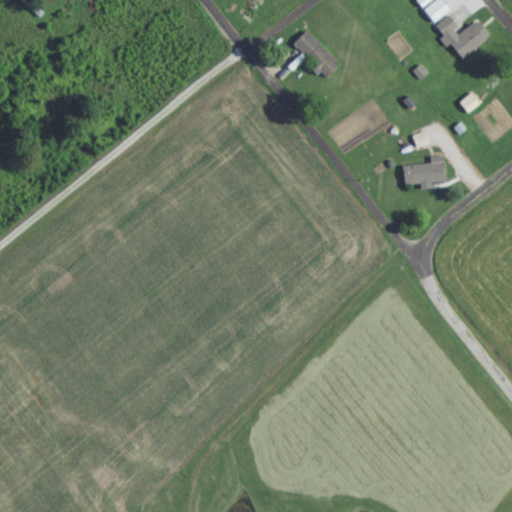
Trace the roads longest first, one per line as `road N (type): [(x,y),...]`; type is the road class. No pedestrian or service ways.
road 1 (residential): [(511,397),(205,0)]
road 2 (residential): [(0,252),(315,0)]
road 3 (residential): [(411,264),(511,175)]
